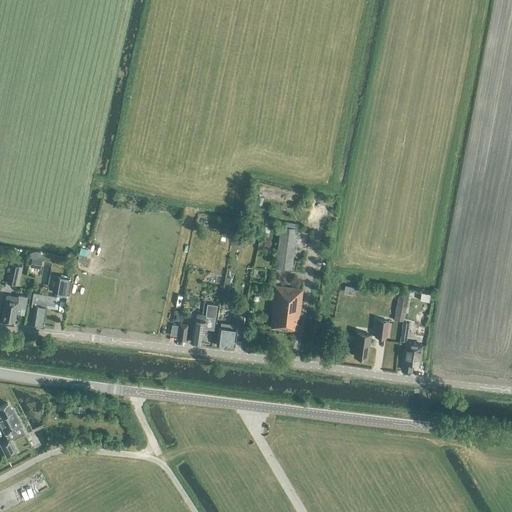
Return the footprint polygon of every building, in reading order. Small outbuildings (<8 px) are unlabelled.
[(291,270),(296,230),(280,228),(275,268),(291,270)] [(42,259),(31,257),(30,267),(40,269),(42,259)] [(7,283),(18,285),(22,267),(11,265),(7,283)] [(67,295),(70,279),(58,277),(55,293),(67,295)] [(299,318),(302,289),(274,286),(271,313),(273,313),(271,327),(296,330),(297,318),(299,318)] [(33,292),(31,306),(35,307),(32,325),(43,327),(47,305),(54,306),(56,296),(38,293),(33,292)] [(421,293),(420,300),(429,302),(430,294),(421,293)] [(403,321),(408,297),(398,295),(394,320),(403,321)] [(5,300),(1,323),(13,325),(15,313),(19,314),(20,308),(24,308),(26,298),(18,296),(17,298),(6,296),(5,300)] [(194,319),(190,342),(202,344),(205,329),(214,330),(217,305),(207,304),(205,315),(197,313),(196,319),(194,319)] [(243,326),(245,310),(238,309),(236,325),(243,326)] [(375,336),(386,338),(388,320),(377,319),(375,336)] [(400,343),(405,344),(409,322),(403,321),(400,343)] [(186,341),(188,325),(179,324),(177,340),(186,341)] [(219,326),(219,329),(219,330),(218,330),(218,331),(216,345),(225,347),(225,345),(234,346),(237,327),(230,326),(230,328),(219,326)] [(369,350),(371,335),(356,333),(354,348),(355,348),(354,356),(367,358),(368,350),(369,350)] [(401,370),(413,371),(414,363),(421,364),(423,345),(409,343),(408,348),(404,348),(401,370)] [(0,424),(5,434),(21,426),(13,409),(11,410),(8,403),(0,406),(0,413),(0,414),(0,424)] [(37,426),(32,428),(37,441),(42,439),(37,426)] [(16,453),(9,439),(0,443),(7,457),(16,453)]
